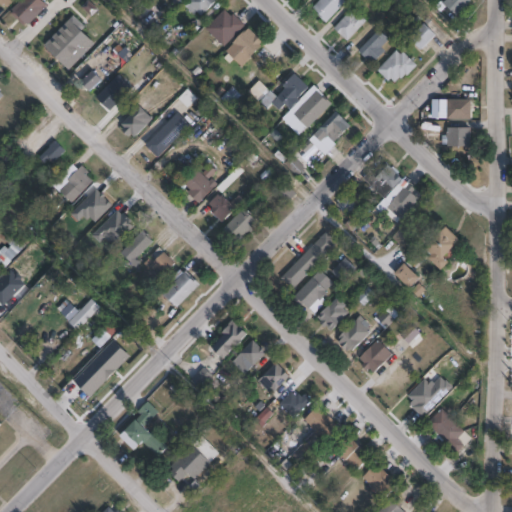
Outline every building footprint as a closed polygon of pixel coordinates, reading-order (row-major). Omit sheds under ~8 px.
[(0,0),(15,0),(7,8),(3,5),(1,7),(0,6),(0,0)] [(26,26),(47,4),(42,0),(19,0),(10,10),(26,26)] [(216,0),(201,16),(188,5),(192,0),(216,0)] [(343,0),(346,2),(326,23),(312,10),(321,0),(343,0)] [(467,8),(462,12),(461,11),(456,16),(443,3),(446,0),(470,0),(471,1),(466,7),(467,8)] [(224,10),(231,16),(233,14),(245,25),(224,47),(205,29),(224,10)] [(350,11),(355,16),(358,13),(366,21),(348,41),(334,28),(350,11)] [(43,45),(68,70),(97,39),(71,15),(43,45)] [(424,24),(436,36),(421,51),(409,39),(415,33),(413,32),(416,29),(417,31),(424,24)] [(248,29),(261,42),(259,44),(261,46),(240,67),(225,52),(233,44),(232,43),(245,31),(245,32),(248,29)] [(386,52),(372,66),(358,51),(379,30),(389,40),(381,47),(386,52)] [(396,50),(401,55),(403,52),(417,66),(407,77),(405,75),(401,80),(399,78),(395,83),(391,79),(389,81),(377,70),(396,50)] [(100,80),(89,92),(80,84),(91,72),(100,80)] [(308,87),(297,99),(299,101),(290,110),(284,105),(278,111),(271,104),(266,109),(248,92),(259,80),(276,97),(285,88),(282,86),(294,74),(308,87)] [(322,97),(325,101),(327,99),(331,104),(307,128),(290,111),(300,101),(300,100),(314,86),(323,95),(322,97)] [(241,96),(230,108),(221,99),(232,87),(241,96)] [(471,100),(471,120),(448,119),(448,115),(435,115),(435,103),(447,103),(447,109),(447,100),(471,100)] [(147,125),(134,138),(130,135),(127,138),(120,131),(123,127),(120,125),(139,106),(149,116),(144,121),(147,125)] [(191,124),(158,159),(145,146),(165,126),(179,112),(191,124)] [(351,126),(338,138),(333,133),(327,140),(324,138),(320,142),(313,136),(336,112),(351,126)] [(226,131),(212,146),(201,135),(216,120),(226,131)] [(471,128),(471,147),(447,147),(447,145),(442,145),(442,136),(447,136),(447,133),(447,128),(471,128)] [(64,152),(53,163),(49,159),(44,164),(38,158),(49,147),(48,146),(54,141),(64,152)] [(385,162),(392,169),(394,167),(398,171),(396,173),(422,197),(397,223),(388,214),(390,211),(388,209),(385,212),(384,211),(381,215),(379,217),(373,212),(384,200),(363,179),(370,171),(374,175),(385,162)] [(93,184),(72,205),(59,192),(62,189),(60,187),(64,183),(66,185),(69,182),(67,180),(82,165),(89,172),(85,176),(93,184)] [(244,171),(222,194),(217,188),(239,166),(244,171)] [(196,169),(209,182),(212,179),(218,184),(198,204),(188,193),(191,191),(183,183),(196,169)] [(218,195),(220,197),(222,196),(230,204),(233,201),(239,206),(222,223),(210,211),(213,208),(208,204),(218,195)] [(346,195),(357,206),(347,216),(336,205),(338,204),(336,202),(341,197),(343,199),(346,195)] [(254,208),(265,218),(250,233),(249,232),(239,241),(234,236),(231,240),(222,231),(243,209),(249,214),(254,208)] [(0,218),(0,235),(12,243),(9,248),(17,253),(28,236),(0,218)] [(413,237),(404,248),(393,238),(402,227),(413,237)] [(449,263),(441,271),(428,258),(434,253),(427,246),(446,228),(459,241),(455,245),(456,246),(444,258),(449,263)] [(152,242),(137,259),(141,263),(136,268),(119,252),(123,248),(125,249),(141,232),(152,242)] [(340,245),(294,291),(282,279),(327,232),(340,245)] [(176,264),(163,277),(156,270),(154,272),(150,268),(149,270),(143,264),(159,247),(176,264)] [(355,266),(341,280),(332,271),(345,257),(355,266)] [(419,279),(409,290),(394,275),(404,265),(419,279)] [(328,291),(320,300),(318,298),(308,308),(295,295),(320,269),(334,282),(327,289),(328,291)] [(184,273),(191,280),(193,278),(200,285),(175,310),(161,296),(184,273)] [(78,311),(68,320),(56,308),(66,298),(78,311)] [(99,306),(77,330),(68,322),(91,298),(99,306)] [(348,312),(331,329),(326,325),(324,327),(320,323),(322,321),(318,316),(335,299),(348,312)] [(395,318),(385,328),(375,319),(385,309),(395,318)] [(247,333),(222,358),(211,347),(223,333),(220,331),(233,318),(240,325),(239,325),(247,333)] [(361,318),(363,320),(362,322),(366,327),(368,325),(372,328),(370,330),(371,332),(352,351),(350,349),(348,351),(338,341),(340,339),(338,337),(357,318),(359,320),(361,318)] [(117,329),(100,348),(92,340),(109,321),(117,329)] [(421,333),(409,345),(400,336),(412,324),(421,333)] [(266,351),(244,374),(231,361),(240,353),(239,352),(253,338),(266,351)] [(393,353),(374,372),(370,368),(368,371),(364,367),(363,368),(362,366),(361,365),(364,362),(359,357),(378,338),(393,353)] [(290,376),(272,394),(258,380),(276,362),(290,376)] [(212,375),(199,388),(191,380),(204,367),(212,375)] [(292,391),(296,395),(299,393),(302,396),(305,393),(312,399),(294,418),(279,404),(292,391)] [(158,412),(146,424),(138,417),(140,414),(137,411),(147,401),(158,412)] [(317,405),(323,411),(324,410),(340,426),(325,441),(310,426),(311,425),(304,419),(317,405)] [(465,444),(457,452),(427,422),(442,408),(465,430),(458,437),(465,444)] [(135,418),(151,434),(152,432),(167,447),(158,456),(143,442),(135,450),(119,435),(135,418)] [(347,436),(352,441),(354,440),(363,448),(362,449),(364,451),(369,456),(356,470),(349,463),(348,465),(339,457),(341,455),(334,449),(347,436)] [(210,462),(194,480),(187,474),(178,483),(168,473),(177,464),(175,462),(192,444),(210,462)] [(398,485),(384,499),(377,491),(376,492),(368,484),(369,484),(363,477),(376,463),(397,484),(398,485)] [(405,511),(377,511),(394,495),(404,505),(401,508),(405,511)]
